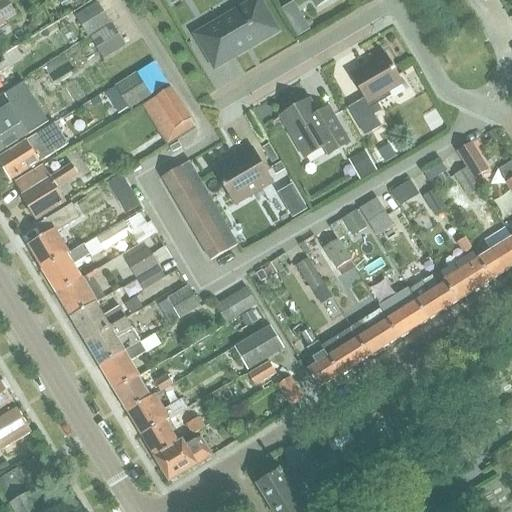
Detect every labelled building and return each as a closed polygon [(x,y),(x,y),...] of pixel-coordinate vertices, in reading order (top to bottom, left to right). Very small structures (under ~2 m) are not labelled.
[(1,0),(0,1),(0,25),(16,16),(6,0),(1,0)] [(258,0),(257,0),(196,36),(215,68),(216,67),(214,64),(232,53),(234,57),(277,31),(258,0)] [(293,3),(281,10),(297,36),(310,29),(293,3)] [(88,37),(109,24),(97,4),(75,17),(88,37)] [(103,60),(124,46),(111,26),(90,39),(103,60)] [(113,76),(134,63),(128,53),(107,65),(113,76)] [(364,99),(348,109),(365,137),(381,127),(374,116),(370,109),(392,97),(388,92),(403,83),(386,56),(351,77),(364,99)] [(408,60),(397,67),(401,76),(413,69),(408,60)] [(128,110),(150,96),(136,74),(114,88),(123,101),(128,110)] [(0,153),(48,123),(48,122),(47,122),(23,86),(25,85),(24,84),(3,96),(1,93),(0,93),(0,153)] [(114,88),(105,94),(113,107),(123,101),(114,88)] [(190,119),(171,89),(156,99),(175,129),(190,119)] [(318,115),(309,101),(281,117),(305,159),(323,148),(328,156),(350,143),(330,108),(318,115)] [(54,124),(0,157),(0,163),(11,181),(39,163),(55,153),(49,143),(61,135),(54,124)] [(467,168),(473,179),(487,171),(471,144),(457,153),(467,168)] [(396,157),(389,145),(378,152),(386,164),(396,157)] [(234,206),(273,183),(253,149),(214,172),(234,206)] [(365,154),(348,163),(359,183),(376,174),(365,154)] [(190,163),(162,179),(168,190),(169,189),(196,173),(190,163)] [(280,164),(271,169),(275,177),(284,171),(280,164)] [(72,165),(51,178),(43,166),(15,184),(23,196),(21,197),(37,221),(66,203),(57,188),(78,175),(72,165)] [(442,165),(425,175),(431,186),(448,175),(442,165)] [(480,190),(473,179),(467,168),(454,176),(467,197),(480,190)] [(196,173),(169,189),(168,190),(174,200),(202,184),(196,173)] [(122,175),(108,183),(113,192),(127,184),(122,175)] [(409,183),(390,194),(398,206),(416,194),(409,183)] [(202,184),(174,200),(180,210),(208,194),(202,184)] [(292,185),(277,194),(292,219),(307,211),(292,185)] [(434,190),(422,197),(433,215),(445,208),(434,190)] [(208,194),(180,210),(186,220),(214,204),(208,194)] [(376,238),(393,227),(376,200),(359,211),(376,238)] [(214,204),(186,220),(192,230),(220,214),(214,204)] [(42,271),(70,254),(57,233),(81,218),(73,205),(39,226),(45,236),(27,247),(42,271)] [(347,217),(341,221),(352,237),(366,229),(356,212),(347,217)] [(220,214),(192,230),(198,241),(226,224),(220,214)] [(98,240),(104,251),(131,235),(124,224),(98,240)] [(226,224),(198,241),(204,251),(232,235),(226,224)] [(152,226),(133,237),(138,246),(157,234),(153,227),(152,226)] [(334,233),(338,239),(346,235),(342,228),(334,233)] [(485,242),(491,252),(493,256),(481,263),(492,280),(511,267),(511,239),(506,229),(485,242)] [(232,235),(204,251),(211,262),(238,245),(232,235)] [(473,250),(465,239),(457,244),(464,255),(473,250)] [(337,241),(323,249),(340,277),(354,268),(337,241)] [(84,246),(70,254),(42,271),(57,295),(82,279),(74,266),(90,256),(84,246)] [(136,280),(158,267),(148,251),(126,264),(136,280)] [(308,260),(296,267),(313,294),(325,287),(308,260)] [(492,280),(481,263),(479,260),(458,274),(460,277),(448,285),(458,302),(492,280)] [(165,279),(158,267),(136,280),(143,292),(165,279)] [(262,271),(256,275),(261,283),(267,280),(262,271)] [(82,279),(57,295),(71,319),(96,304),(96,303),(105,298),(96,282),(101,279),(97,272),(82,280),(82,279)] [(458,302),(448,285),(447,283),(441,287),(432,276),(410,291),(417,302),(429,320),(458,302)] [(201,308),(188,287),(167,300),(179,321),(201,308)] [(226,323),(256,306),(246,289),(216,307),(226,323)] [(409,289),(378,307),(381,310),(387,321),(399,339),(429,320),(417,302),(410,291),(409,289)] [(136,300),(124,307),(128,315),(140,308),(136,300)] [(96,304),(71,319),(86,343),(126,319),(119,307),(103,316),(96,304)] [(381,310),(351,328),(370,357),(399,339),(387,321),(381,310)] [(242,318),(247,327),(257,321),(251,312),(242,318)] [(140,344),(126,319),(86,343),(101,368),(125,353),(140,344)] [(248,370),(284,349),(271,328),(235,349),(248,370)] [(351,328),(322,347),(340,376),(370,357),(351,328)] [(308,331),(301,335),(309,348),(316,343),(308,331)] [(322,347),(319,344),(318,342),(316,343),(309,348),(306,350),(317,366),(308,372),(319,389),(340,376),(322,347)] [(125,353),(101,368),(115,392),(138,378),(139,377),(130,362),(146,353),(140,344),(125,353)] [(255,386),(276,374),(269,362),(248,374),(255,386)] [(161,392),(173,385),(168,376),(155,384),(161,392)] [(150,399),(138,378),(115,392),(128,413),(150,399)] [(291,406),(303,399),(291,378),(279,386),(291,406)] [(0,415),(16,407),(0,380),(0,415)] [(155,396),(150,399),(128,413),(142,436),(166,422),(187,409),(182,399),(164,410),(155,396)] [(0,452),(32,433),(16,407),(0,415),(0,452)] [(192,436),(198,433),(204,429),(198,419),(186,426),(192,436)] [(180,444),(166,422),(142,436),(156,459),(180,444)] [(180,444),(156,459),(170,482),(212,457),(201,438),(198,433),(192,436),(183,442),(180,444)] [(318,445),(309,450),(303,441),(285,452),(284,450),(282,451),(290,464),(256,485),(272,511),(301,511),(283,480),(295,473),(296,474),(325,456),(318,445)] [(410,442),(390,451),(402,474),(421,464),(410,442)] [(38,511),(23,486),(42,474),(33,460),(0,479),(0,497),(7,509),(12,506),(15,511),(38,511)] [(450,471),(441,476),(452,495),(462,489),(450,471)]
